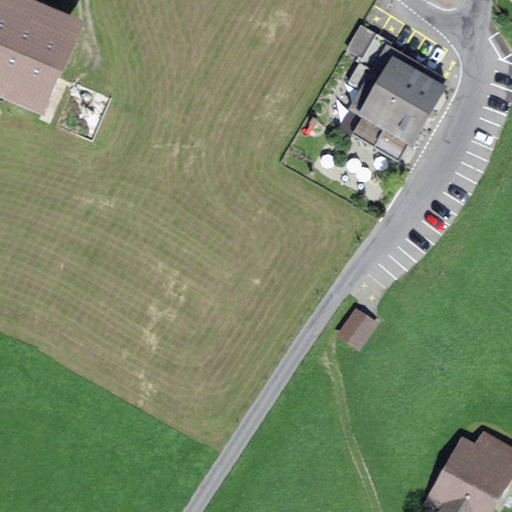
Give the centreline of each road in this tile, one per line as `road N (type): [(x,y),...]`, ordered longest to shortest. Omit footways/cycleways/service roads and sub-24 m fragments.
road 1 (unclassified): [(479,59),(449,144),(335,296),(195,511)]
road 2 (track): [(351,275),(362,295),(331,346),(378,511)]
